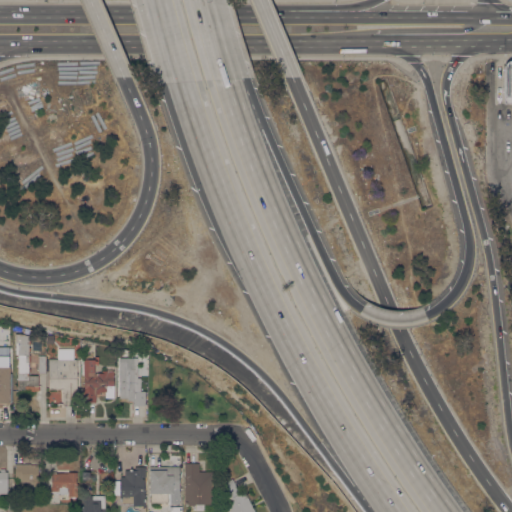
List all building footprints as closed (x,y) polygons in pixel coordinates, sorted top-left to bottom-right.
[(511,103),(503,103),(503,68),(504,66),(504,65),(505,64),(505,63),(506,62),(508,61),(509,61),(511,59),(511,103)] [(21,334),(29,336),(29,341),(30,341),(30,344),(29,344),(29,347),(30,347),(30,351),(29,351),(29,355),(30,355),(30,362),(28,362),(28,369),(30,369),(30,372),(28,372),(28,375),(38,375),(38,387),(39,387),(39,391),(34,391),(25,391),(18,391),(18,355),(15,355),(15,334),(21,334)] [(0,347),(9,347),(9,388),(0,388),(0,347)] [(113,398),(105,398),(105,392),(103,392),(99,392),(99,394),(96,394),(95,402),(84,402),(84,376),(83,376),(83,356),(98,357),(98,363),(95,363),(94,373),(102,373),(102,370),(114,371),(113,398)] [(137,378),(140,378),(140,391),(145,391),(145,405),(132,405),(132,400),(127,400),(127,398),(119,398),(119,358),(137,358),(137,368),(137,378)] [(72,359),(72,360),(77,360),(76,404),(62,404),(62,389),(48,389),(48,359),(72,359)] [(199,463),(199,472),(213,472),(213,504),(194,504),(194,505),(189,505),(189,504),(184,504),(184,463),(199,463)] [(38,464),(37,480),(39,480),(39,485),(37,485),(37,486),(33,486),(33,485),(30,485),(30,482),(21,482),(21,478),(15,478),(15,464),(38,464)] [(119,479),(120,479),(120,477),(124,476),(124,470),(134,470),(134,467),(145,466),(145,477),(144,477),(144,494),(145,494),(145,503),(144,503),(144,506),(133,506),(133,503),(122,503),(122,496),(119,496),(119,479)] [(179,467),(179,503),(167,503),(167,502),(150,502),(150,494),(149,494),(149,467),(179,467)] [(58,474),(58,473),(68,473),(68,472),(77,472),(77,497),(68,496),(68,494),(58,494),(58,493),(52,493),(52,491),(50,491),(50,487),(51,487),(51,473),(58,474)] [(255,511),(228,511),(227,508),(229,507),(218,486),(232,478),(240,493),(244,491),(255,511)] [(104,508),(106,508),(106,511),(80,511),(80,495),(104,495),(104,508)]
